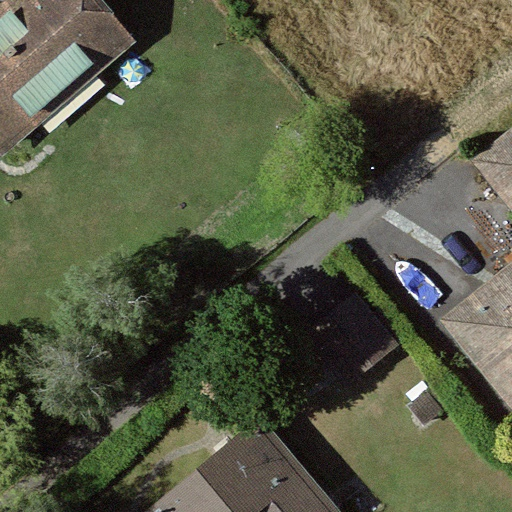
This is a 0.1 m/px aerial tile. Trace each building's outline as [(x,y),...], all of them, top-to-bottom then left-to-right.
[(0,148),(130,37),(98,0),(12,0),(0,11),(0,148)] [(511,132),(479,159),(511,201),(511,132)] [(511,270),(450,322),(511,396),(511,270)] [(358,297),(313,335),(352,383),(398,346),(358,297)] [(332,511),(258,421),(146,511),(332,511)]
